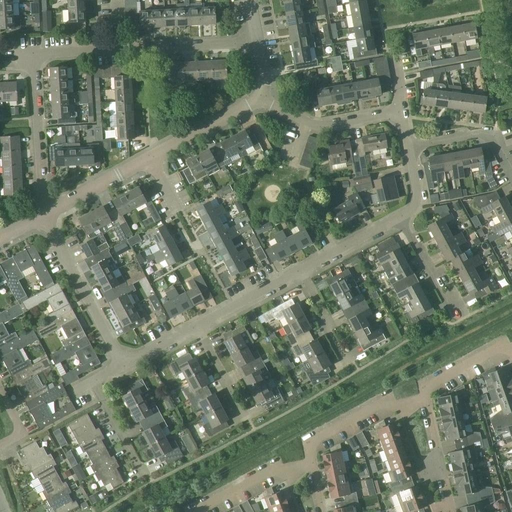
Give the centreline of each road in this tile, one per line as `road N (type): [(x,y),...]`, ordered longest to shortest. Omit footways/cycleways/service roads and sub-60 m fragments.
road 1 (residential): [(44,215),(37,60),(48,53),(257,42)]
road 2 (residential): [(122,364),(44,215)]
road 3 (residential): [(400,111),(315,125),(258,99)]
road 4 (residential): [(311,464),(319,437),(379,404),(427,397)]
road 5 (residential): [(199,511),(271,470),(311,464)]
road 6 (unclassified): [(149,156),(258,99)]
road 7 (residential): [(511,168),(488,134),(408,147)]
road 8 (unclassified): [(44,215),(149,156)]
road 9 (residential): [(196,326),(302,269)]
